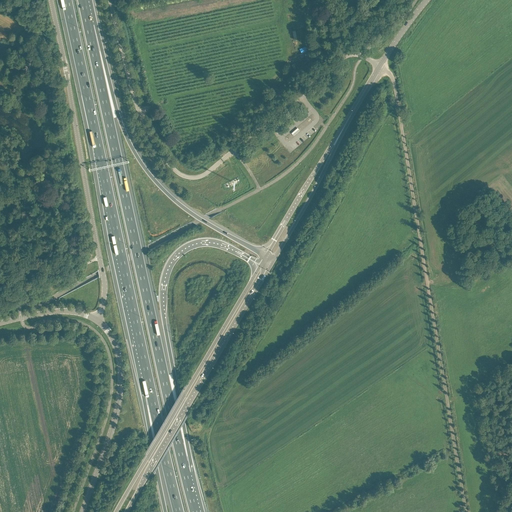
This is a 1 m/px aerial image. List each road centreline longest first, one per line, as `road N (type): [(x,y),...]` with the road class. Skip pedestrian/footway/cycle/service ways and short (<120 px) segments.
road 1 (motorway): [(185,472),(88,25)]
road 2 (unclassified): [(379,66),(345,55),(205,173),(185,177),(156,148),(138,111),(110,0)]
road 3 (motorway): [(66,0),(149,387)]
road 4 (tertiary): [(96,320),(104,287),(51,0)]
road 5 (motorway): [(185,472),(162,303),(168,266),(186,246),(206,241),(261,264)]
road 6 (motorway): [(266,255),(185,209),(148,172),(130,146),(88,25)]
road 7 (secondary): [(261,264),(115,511)]
road 8 (secondary): [(126,511),(269,263)]
road 9 (tertiary): [(81,511),(119,398),(116,347),(96,320)]
road 10 (secondary): [(269,263),(342,129)]
road 11 (secondary): [(342,129),(266,255)]
road 12 (motorway): [(149,387),(178,511)]
road 13 (motorway): [(149,387),(165,511)]
